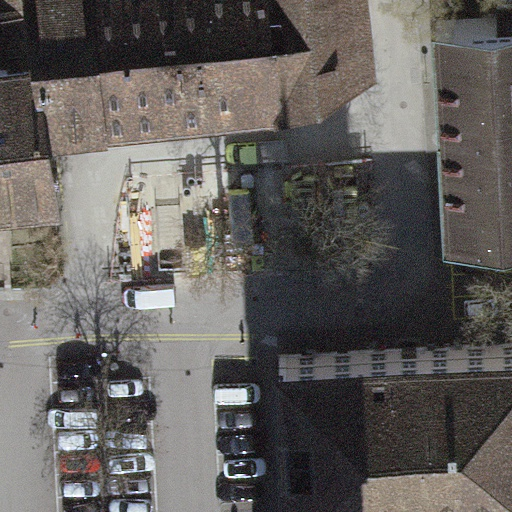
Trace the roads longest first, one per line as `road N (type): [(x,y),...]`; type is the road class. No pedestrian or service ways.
road 1 (residential): [(117,313),(112,153),(401,131)]
road 2 (residential): [(401,131),(412,298),(185,311)]
road 3 (residential): [(190,511),(185,311)]
road 4 (residential): [(22,319),(20,511)]
road 5 (residential): [(389,0),(401,131)]
